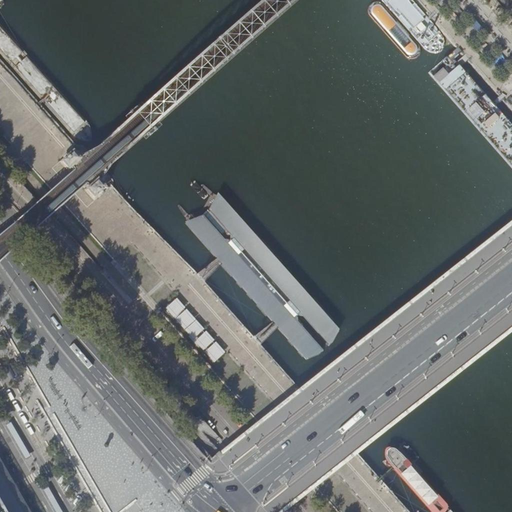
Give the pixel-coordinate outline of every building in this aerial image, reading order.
[(0,53),(72,134),(76,138),(83,140),(90,141),(91,136),(90,131),(87,123),(0,23),(0,53)] [(458,66),(448,55),(428,73),(511,167),(511,126),(493,105),(458,66)] [(77,150),(64,162),(73,172),(87,160),(77,150)] [(277,327),(307,361),(321,356),(334,344),(341,331),(219,195),(213,194),(205,186),(209,197),(202,210),(190,215),(179,208),(185,218),(185,223),(221,263),(277,327)] [(198,349),(205,342),(169,304),(163,310),(198,349)] [(4,366),(12,379),(18,376),(10,363),(4,366)] [(6,425),(26,460),(31,457),(11,422),(6,425)] [(426,511),(382,460),(380,459),(378,460),(375,461),(373,464),(373,466),(373,468),(411,511),(426,511)] [(0,511),(29,511),(22,498),(0,460),(0,511)] [(43,491),(55,511),(62,511),(48,488),(43,491)] [(112,500),(117,505),(130,494),(126,489),(112,500)]
